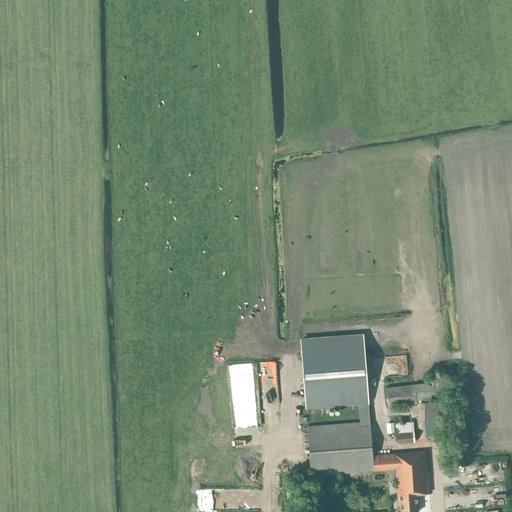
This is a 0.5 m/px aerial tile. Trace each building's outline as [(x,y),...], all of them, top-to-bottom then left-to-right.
[(400,502),(400,511),(417,511),(416,494),(429,493),(426,451),(372,455),(363,335),(301,339),(306,406),(359,402),(360,422),(308,426),(311,475),(388,469),(389,480),(396,480),(398,503),(400,502)] [(440,380),(385,387),(387,407),(423,403),(423,402),(442,400),(440,380)] [(445,432),(442,400),(423,402),(423,403),(426,434),(445,432)] [(409,422),(408,417),(401,418),(401,422),(395,423),(397,443),(415,441),(413,421),(409,422)] [(235,475),(240,476),(245,475),(250,473),(255,469),(258,465),(260,460),(260,455),(259,449),(257,445),(254,441),(250,437),(245,435),(240,435),(239,435),(234,435),(229,438),(224,441),(221,446),(219,451),(219,457),(220,462),(222,467),(226,471),(230,474),(235,475)] [(458,464),(458,477),(466,478),(467,464),(458,464)] [(449,510),(482,509),(482,488),(448,489),(449,510)]
